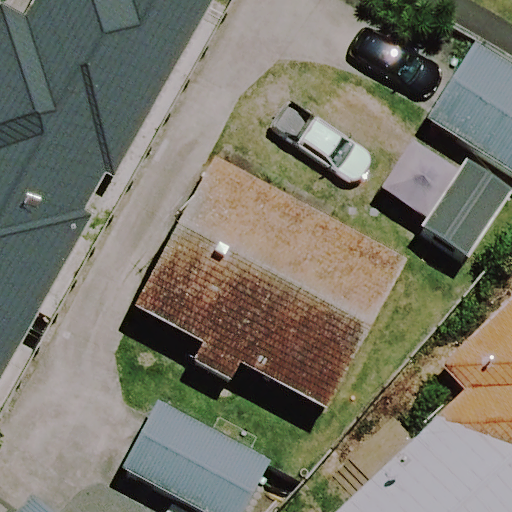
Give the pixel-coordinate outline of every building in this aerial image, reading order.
[(511,78),(479,59),(434,132),(511,179),(511,78)] [(50,109),(0,90),(0,336),(40,233),(7,220),(50,109)] [(404,276),(221,177),(143,322),(325,421),(404,276)] [(511,511),(511,300),(436,375),(461,400),(347,511),(511,511)] [(244,511),(272,460),(171,405),(129,482),(185,511),(244,511)]
